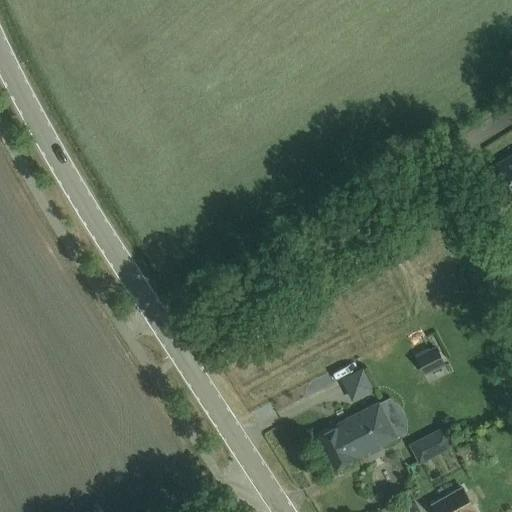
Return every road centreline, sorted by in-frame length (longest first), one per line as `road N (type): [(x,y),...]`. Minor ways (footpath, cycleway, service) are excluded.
road 1 (unclassified): [(176,343),(511,107)]
road 2 (secondary): [(176,343),(33,121),(0,46)]
road 3 (secondary): [(284,511),(176,343)]
